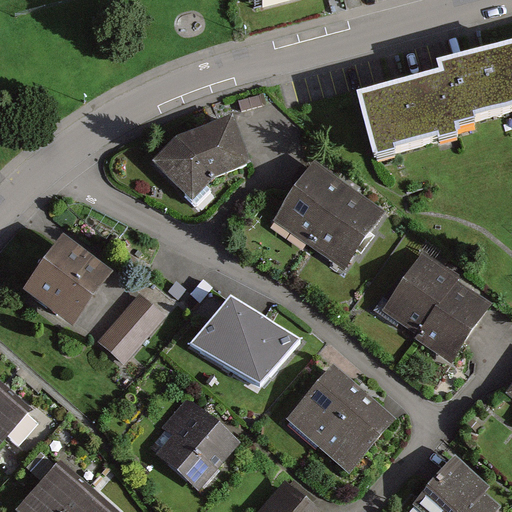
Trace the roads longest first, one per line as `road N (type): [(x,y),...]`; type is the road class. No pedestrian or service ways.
road 1 (residential): [(49,163),(169,89),(486,0)]
road 2 (residential): [(49,163),(330,325),(434,425)]
